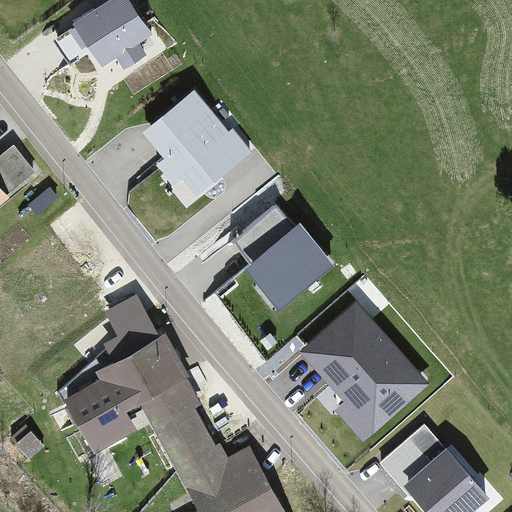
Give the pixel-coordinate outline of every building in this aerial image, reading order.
[(152,35),(129,0),(105,0),(71,23),(101,69),(115,59),(123,71),(145,56),(138,44),(152,35)] [(248,151),(194,90),(142,133),(163,159),(156,164),(174,185),(181,179),(196,197),(248,151)] [(0,195),(31,168),(11,146),(0,155),(0,195)] [(334,266),(299,224),(244,270),(279,312),(334,266)] [(426,383),(356,304),(302,352),(347,402),(337,411),(363,440),(426,383)] [(280,511),(244,446),(222,458),(154,335),(93,369),(98,378),(64,397),(91,447),(130,427),(121,410),(139,400),(199,510),(195,511),(280,511)] [(470,511),(487,498),(446,451),(405,486),(427,511),(470,511)] [(106,461),(94,467),(101,483),(113,477),(106,461)]
